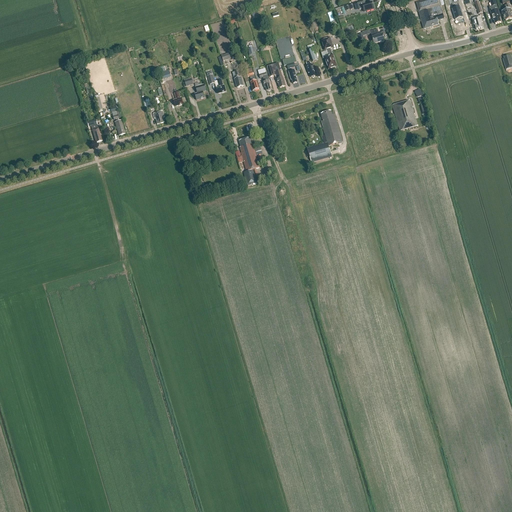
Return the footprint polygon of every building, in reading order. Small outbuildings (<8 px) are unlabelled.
[(429,0),(416,4),(420,17),(441,11),(440,7),(441,7),(439,0),(429,0)] [(509,4),(508,0),(501,0),(503,5),(505,5),(505,7),(506,11),(502,12),(504,21),(505,20),(505,21),(511,19),(511,13),(509,4)] [(365,12),(375,9),(372,2),(365,4),(364,2),(357,4),(359,10),(364,8),(365,12)] [(496,6),(492,7),(491,7),(489,8),(490,12),(493,20),(494,20),(495,25),(501,23),(499,19),(500,18),(498,9),(496,6)] [(452,10),(456,21),(463,18),(460,8),(452,10)] [(441,11),(420,17),(424,30),(438,25),(437,21),(444,19),(442,11),(441,11)] [(482,23),(481,18),(472,20),(474,26),(475,26),(476,30),(483,28),(482,23)] [(385,42),(384,39),(387,38),(385,32),(379,34),(377,30),(370,32),(371,34),(374,45),(385,42)] [(329,57),(325,59),(329,70),(336,67),(333,56),(331,52),(332,52),(330,49),(332,48),(329,39),(322,42),(325,51),(326,50),(327,54),(328,54),(329,57)] [(314,49),(309,51),(313,63),(318,61),(314,49)] [(223,62),(231,59),(229,54),(221,56),(223,62)] [(506,70),(511,68),(511,60),(511,56),(509,57),(509,56),(504,58),(504,60),(503,60),(506,70)] [(297,63),(295,57),(283,61),(284,67),(287,66),(288,70),(289,70),(290,73),(289,73),(291,81),(292,81),(293,85),(297,83),(296,78),(295,71),(292,72),(291,69),(295,68),(294,64),(297,63)] [(315,77),(314,73),(315,72),(313,65),(311,66),(309,62),(306,63),(307,67),(306,67),(309,74),(310,74),(311,78),(312,79),(314,78),(315,77)] [(160,68),(162,74),(160,75),(161,80),(170,78),(169,72),(167,73),(165,67),(160,68)] [(280,71),(276,72),(275,70),(273,70),(272,67),(267,68),(270,77),(275,76),(276,80),(278,84),(280,89),(285,87),(283,78),(282,78),(280,71)] [(240,78),(238,72),(235,73),(237,80),(235,80),(237,89),(244,87),(241,78),(240,78)] [(256,82),(254,77),(250,79),(252,83),(250,84),(251,87),(253,92),(259,90),(256,82)] [(191,78),(184,80),(186,87),(193,85),(191,78)] [(221,80),(217,81),(219,88),(216,89),(218,94),(226,92),(224,86),(223,87),(221,80)] [(203,93),(206,92),(204,85),(196,88),(197,94),(195,95),(197,101),(204,99),(203,93)] [(180,99),(179,93),(174,94),(176,100),(173,101),(175,107),(183,105),(181,99),(180,99)] [(417,126),(410,101),(392,107),(400,132),(417,126)] [(110,108),(114,121),(119,119),(116,107),(110,108)] [(164,118),(162,112),(153,115),(155,120),(156,119),(157,125),(165,123),(163,118),(164,118)] [(330,147),(343,143),(334,115),(332,116),(331,112),(321,115),(323,122),(322,122),(324,129),(323,129),(327,143),(307,149),(311,163),(332,157),(329,149),(330,148),(330,147)] [(97,125),(95,121),(87,123),(88,128),(91,127),(92,131),(96,144),(102,142),(98,129),(97,129),(96,126),(97,125)] [(121,125),(120,122),(120,121),(119,122),(115,123),(119,136),(124,135),(123,132),(121,125)] [(251,145),(249,139),(239,142),(241,148),(240,148),(242,154),(240,154),(236,155),(237,158),(242,156),(247,172),(244,173),(248,186),(257,183),(253,171),(260,169),(253,146),(251,145)]
